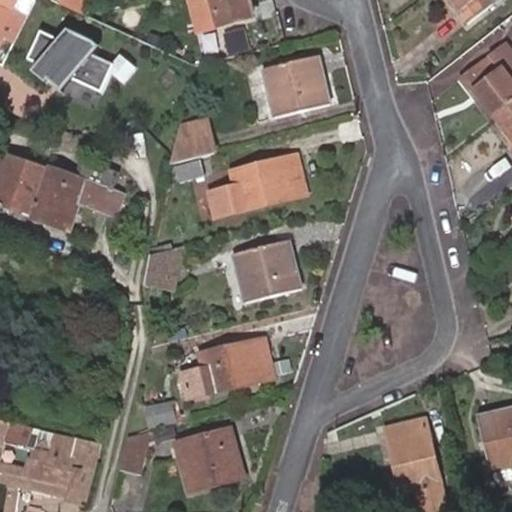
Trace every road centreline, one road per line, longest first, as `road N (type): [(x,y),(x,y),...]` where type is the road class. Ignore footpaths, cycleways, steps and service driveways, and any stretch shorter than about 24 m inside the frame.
road 1 (unknown): [(101,511),(146,350),(137,279),(162,226),(163,205),(151,159)]
road 2 (residential): [(395,141),(419,194),(448,325),(443,344),(432,359),(311,417)]
road 3 (residential): [(311,417),(395,141)]
road 4 (residential): [(395,141),(360,13)]
